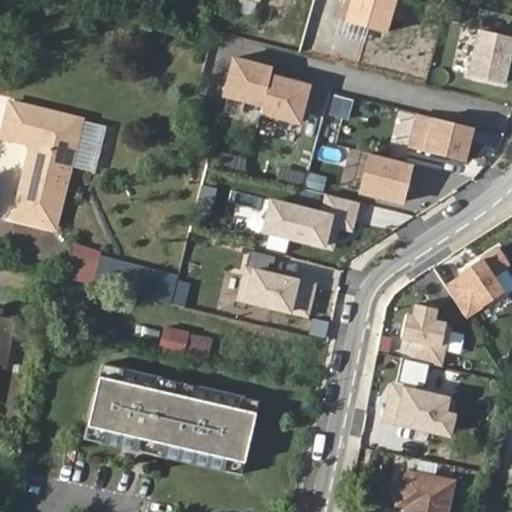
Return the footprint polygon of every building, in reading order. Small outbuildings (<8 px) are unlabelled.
[(399,0),(352,0),(346,23),(389,35),(399,0)] [(511,39),(511,33),(479,26),(469,70),(503,78),(511,39)] [(270,64),(232,53),(221,94),(260,105),(258,112),(296,123),(308,81),(269,70),(270,64)] [(41,211),(60,215),(84,123),(11,104),(1,141),(31,149),(20,195),(44,201),(41,211)] [(472,123),(418,110),(410,144),(464,157),(472,123)] [(409,161),(366,151),(357,189),(399,200),(409,161)] [(320,213),(268,200),(260,231),(325,247),(330,228),(354,234),(362,201),(325,192),(320,213)] [(20,195),(18,205),(41,211),(44,201),(20,195)] [(41,211),(18,205),(12,221),(37,228),(41,211)] [(55,233),(60,215),(41,211),(37,228),(55,233)] [(19,254),(44,260),(48,245),(23,239),(19,254)] [(508,257),(499,243),(461,267),(464,271),(447,282),(465,311),(502,288),(492,271),(507,262),(508,257)] [(97,258),(91,285),(94,286),(171,303),(177,275),(97,258)] [(317,284),(243,266),(234,303),(308,321),(317,284)] [(435,306),(416,302),(414,314),(406,312),(401,333),(410,336),(406,355),(439,363),(448,326),(445,321),(432,318),(435,306)] [(11,324),(0,322),(0,363),(2,364),(11,324)] [(190,332),(165,327),(161,350),(185,355),(190,332)] [(240,474),(257,400),(100,363),(83,437),(240,474)] [(449,397),(389,383),(380,422),(450,438),(455,414),(446,412),(449,397)] [(405,495),(401,511),(448,511),(454,480),(401,470),(397,493),(405,495)]
